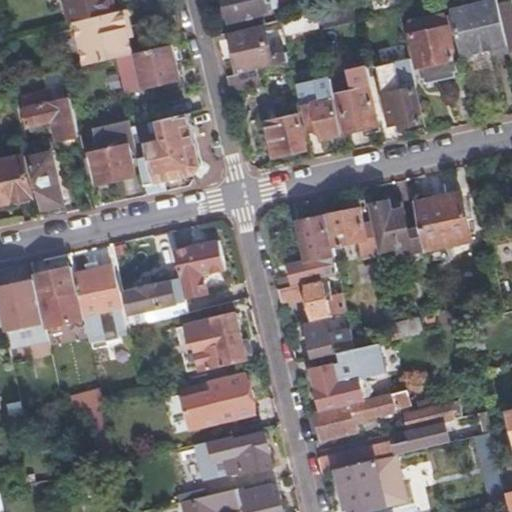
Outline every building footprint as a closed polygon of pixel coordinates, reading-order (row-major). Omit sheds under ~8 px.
[(63,0),(70,23),(115,12),(111,0),(63,0)] [(226,0),(228,10),(221,11),(224,23),(232,22),(235,33),(267,25),(271,24),(266,0),(226,0)] [(376,0),(379,10),(398,6),(396,0),(376,0)] [(493,57),(511,53),(499,1),(499,0),(489,0),(449,9),(460,56),(492,49),(493,57)] [(511,0),(501,0),(499,1),(511,53),(511,52),(511,0)] [(318,26),(356,17),(353,4),(315,13),(318,26)] [(115,12),(70,23),(80,67),(117,58),(125,56),(115,12)] [(304,16),(282,21),(284,34),(306,28),(304,16)] [(445,16),(410,23),(423,84),(458,76),(445,16)] [(275,35),(284,34),(282,21),(273,23),(275,35)] [(235,33),(217,37),(220,52),(251,46),(257,69),(285,63),(283,52),(274,54),(267,25),(235,33)] [(171,53),(168,46),(125,56),(117,58),(127,95),(140,92),(139,85),(179,76),(174,53),(171,53)] [(414,89),(418,89),(411,60),(376,68),(389,126),(400,123),(402,127),(421,122),(414,89)] [(257,69),(226,77),(230,93),(260,86),(257,69)] [(0,85),(12,82),(11,75),(0,78),(0,85)] [(46,87),(43,75),(25,79),(28,91),(46,87)] [(306,106),(312,130),(322,128),(325,139),(344,135),(331,81),(297,88),(302,107),(306,106)] [(351,92),(369,90),(367,82),(350,86),(351,92)] [(376,122),(369,90),(351,92),(339,95),(348,134),(372,129),(371,123),(376,122)] [(81,137),(71,99),(50,104),(47,93),(24,98),(30,126),(53,121),(59,140),(81,137)] [(196,125),(193,113),(135,126),(142,157),(148,185),(198,175),(206,163),(198,133),(204,132),(201,124),(196,125)] [(298,117),(265,124),(274,158),(306,151),(298,117)] [(135,126),(133,118),(107,125),(109,132),(103,133),(104,140),(99,142),(101,150),(94,152),(101,184),(138,175),(134,159),(142,157),(135,126)] [(54,154),(30,158),(42,209),(65,204),(54,154)] [(26,157),(0,162),(0,204),(0,207),(18,202),(22,206),(31,204),(35,197),(26,157)] [(461,191),(414,201),(418,223),(424,249),(470,238),(461,191)] [(424,249),(418,223),(406,225),(403,210),(393,212),(391,201),(373,205),(385,255),(398,252),(399,254),(424,249)] [(361,209),(326,218),(332,245),(357,240),(368,238),(364,224),(361,209)] [(326,218),(325,216),(303,221),(310,255),(319,253),(320,259),(289,266),(293,286),(297,285),(332,277),(328,258),(334,256),(332,245),(326,218)] [(373,221),(364,224),(368,238),(357,240),(361,257),(380,253),(373,221)] [(177,253),(183,279),(188,297),(188,300),(212,294),(206,274),(229,270),(222,242),(177,253)] [(55,269),(34,274),(41,301),(77,293),(71,265),(68,265),(66,261),(54,264),(55,269)] [(114,266),(76,274),(85,314),(122,305),(114,266)] [(14,275),(0,278),(0,299),(5,324),(28,319),(39,317),(32,281),(16,284),(14,275)] [(126,292),(133,326),(148,322),(146,310),(157,308),(158,312),(165,311),(165,306),(177,304),(176,300),(188,297),(183,279),(159,285),(157,281),(140,284),(140,289),(126,292)] [(303,287),(313,320),(331,316),(343,313),(339,294),(330,296),(327,282),(303,287)] [(293,286),(278,289),(280,299),(299,294),(297,285),(293,286)] [(183,315),(192,313),(190,307),(183,308),(183,315)] [(423,311),(427,331),(441,327),(438,308),(423,311)] [(343,313),(331,316),(336,334),(351,330),(347,312),(343,313)] [(238,315),(212,320),(214,333),(210,334),(213,346),(209,347),(214,366),(218,366),(218,374),(248,368),(247,361),(250,360),(250,355),(252,355),(250,340),(244,341),(238,315)] [(42,330),(39,317),(28,319),(31,333),(42,330)] [(416,318),(395,322),(396,326),(399,338),(420,333),(416,318)] [(214,333),(212,320),(176,327),(187,381),(218,374),(218,366),(214,366),(209,347),(213,346),(210,334),(214,333)] [(331,351),(332,354),(355,348),(353,339),(331,344),(325,322),(306,326),(313,355),(331,351)] [(399,338),(396,326),(386,329),(389,340),(399,338)] [(7,331),(10,343),(17,341),(14,330),(7,331)] [(355,348),(362,347),(359,336),(353,337),(353,339),(355,348)] [(311,372),(321,410),(364,399),(363,396),(369,396),(369,391),(367,382),(363,378),(359,379),(354,361),(311,372)] [(246,375),(210,383),(218,420),(254,413),(246,375)] [(218,420),(210,383),(178,390),(186,427),(218,420)] [(83,409),(89,407),(99,405),(106,403),(104,394),(103,391),(80,396),(83,409)] [(321,410),(313,412),(321,441),(360,432),(357,422),(395,413),(391,393),(364,399),(321,410)] [(405,416),(409,430),(447,421),(455,419),(451,404),(405,416)] [(102,465),(112,463),(99,405),(89,407),(102,465)] [(10,408),(14,424),(28,421),(24,406),(10,408)] [(493,433),(487,411),(479,413),(485,436),(493,433)] [(393,440),(318,458),(322,475),(337,471),(396,456),(452,444),(447,421),(409,430),(412,444),(395,448),(393,440)] [(235,440),(233,434),(204,441),(207,456),(224,452),(237,453),(242,474),(275,467),(266,433),(235,440)] [(485,436),(479,437),(495,505),(509,501),(508,496),(503,475),(501,464),(493,433),(485,436)] [(396,456),(337,471),(345,510),(358,508),(359,511),(371,511),(407,503),(396,456)] [(511,472),(511,461),(501,464),(503,475),(511,472)] [(85,486),(104,482),(102,468),(73,476),(75,483),(84,481),(85,486)] [(192,498),(222,492),(218,477),(188,484),(192,498)] [(274,483),(245,490),(249,511),(286,511),(281,493),(277,493),(274,483)]
